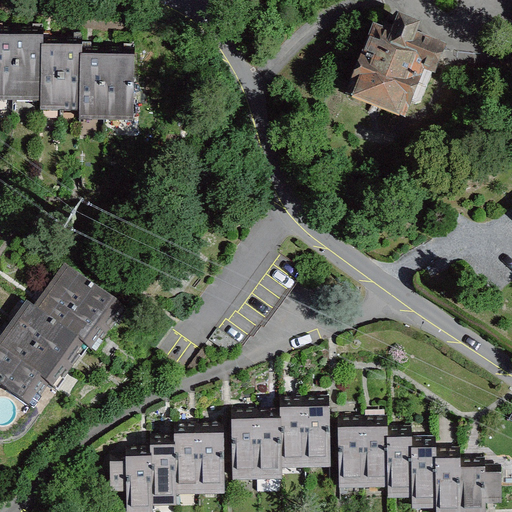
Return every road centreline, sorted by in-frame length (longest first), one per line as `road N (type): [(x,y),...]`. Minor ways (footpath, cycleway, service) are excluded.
road 1 (residential): [(397,291),(106,426),(58,469),(27,511)]
road 2 (residential): [(200,0),(236,58),(299,210),(397,291)]
road 3 (residential): [(397,291),(511,371)]
